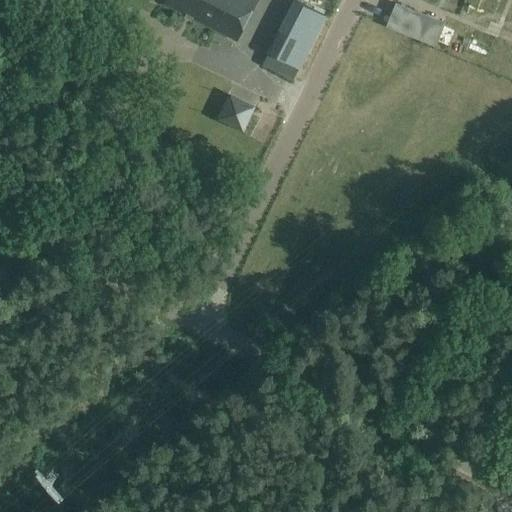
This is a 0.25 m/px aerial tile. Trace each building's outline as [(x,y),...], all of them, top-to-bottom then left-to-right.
[(255,0),(167,0),(166,4),(236,40),(255,0)] [(326,15),(295,0),(269,51),(299,67),(326,15)] [(408,6),(399,30),(423,40),(433,16),(408,6)] [(480,28),(471,24),(466,36),(474,40),(480,28)] [(421,111),(434,94),(403,69),(389,87),(421,111)] [(215,96),(278,131),(292,106),(228,71),(215,96)] [(103,172),(96,184),(103,187),(110,176),(103,172)]
